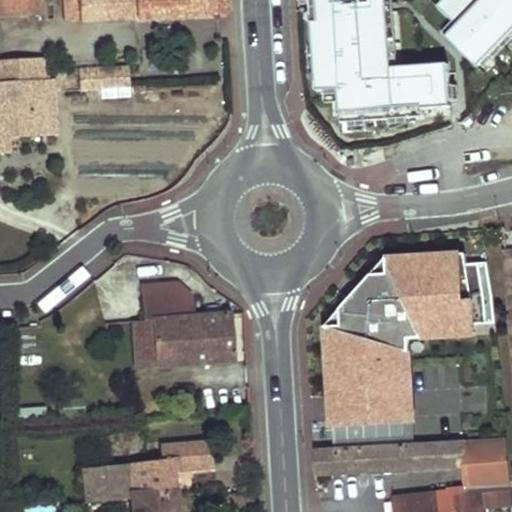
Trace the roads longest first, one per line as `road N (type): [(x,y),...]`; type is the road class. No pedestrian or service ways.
road 1 (secondary): [(286,511),(269,273)]
road 2 (residential): [(213,221),(119,228),(41,286),(0,296)]
road 3 (residential): [(321,212),(461,203),(511,189)]
road 4 (secondary): [(266,165),(257,0)]
